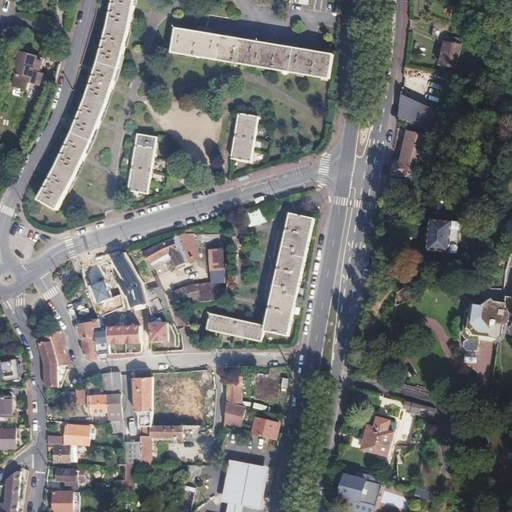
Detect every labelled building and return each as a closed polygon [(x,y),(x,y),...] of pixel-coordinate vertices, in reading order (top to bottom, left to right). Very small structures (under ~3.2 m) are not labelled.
[(134,9),(135,0),(112,0),(106,31),(92,78),(89,85),(83,99),(73,125),(58,157),(37,199),(56,208),(66,190),(79,165),(90,143),(99,122),(106,104),(114,83),(121,62),(126,43),(130,25),(134,9)] [(454,44),(455,39),(445,37),(447,27),(432,25),(430,40),(444,43),(440,66),(455,69),(459,45),(454,44)] [(170,51),(328,80),(333,55),(175,26),(170,51)] [(24,56),(20,55),(15,71),(18,71),(14,86),(27,90),(30,82),(39,85),(43,74),(39,73),(42,62),(35,60),(37,56),(25,53),(24,56)] [(445,139),(449,115),(402,94),(399,118),(445,139)] [(255,160),(263,115),(243,112),(235,157),(255,160)] [(132,189),(151,194),(162,138),(143,134),(132,189)] [(423,180),(430,138),(408,134),(401,166),(391,164),(390,175),(423,180)] [(263,210),(245,215),(249,228),(267,222),(263,210)] [(270,332),(294,338),(321,220),(296,215),(271,327),(215,315),(211,331),(267,344),(270,332)] [(458,235),(459,227),(432,223),(427,254),(454,258),(455,250),(449,249),(451,234),(458,235)] [(195,257),(191,235),(176,234),(173,240),(141,254),(148,268),(159,263),(160,265),(169,261),(173,267),(195,257)] [(220,302),(222,271),(222,250),(207,250),(208,285),(192,285),(170,293),(176,304),(220,302)] [(142,284),(138,276),(126,256),(114,262),(129,289),(142,284)] [(165,303),(158,288),(144,291),(147,304),(151,318),(168,308),(165,303)] [(147,304),(144,291),(128,295),(131,308),(147,304)] [(502,323),(505,302),(488,300),(483,304),(475,303),(473,324),(478,330),(489,332),(490,337),(498,338),(501,336),(502,323)] [(113,317),(110,309),(96,315),(98,319),(99,323),(113,317)] [(95,335),(95,328),(101,327),(99,323),(98,319),(92,320),(93,323),(76,326),(80,341),(82,341),(84,357),(90,361),(98,360),(97,349),(95,350),(94,335),(95,335)] [(131,332),(130,320),(108,322),(108,327),(101,327),(105,348),(144,344),(143,331),(131,332)] [(168,322),(148,323),(149,342),(169,341),(168,322)] [(62,359),(56,327),(38,340),(44,359),(45,386),(56,385),(56,360),(62,359)] [(105,348),(101,327),(95,328),(95,335),(94,335),(95,350),(97,349),(98,360),(107,359),(105,348)] [(0,376),(13,375),(11,359),(2,360),(2,362),(0,362),(0,376)] [(123,436),(120,373),(117,374),(102,376),(104,397),(106,414),(109,437),(123,436)] [(242,405),(242,376),(228,376),(227,401),(242,405)] [(154,411),(152,377),(133,379),(137,412),(143,412),(154,411)] [(221,423),(226,398),(226,382),(210,382),(212,423),(219,423),(221,423)] [(197,424),(195,384),(168,385),(170,425),(155,426),(156,436),(183,435),(182,425),(197,424)] [(0,416),(14,417),(14,398),(4,398),(4,388),(0,387),(0,416)] [(57,406),(57,389),(46,389),(47,406),(57,406)] [(106,414),(104,397),(86,399),(87,407),(90,407),(90,416),(106,414)] [(242,425),(248,406),(242,405),(227,401),(224,421),(242,425)] [(435,409),(406,402),(405,407),(433,415),(435,409)] [(155,426),(154,411),(143,412),(142,426),(155,426)] [(275,437),(279,422),(258,416),(254,431),(275,437)] [(386,458),(396,424),(377,419),(374,430),(369,429),(362,452),(386,458)] [(219,444),(223,423),(221,423),(219,423),(217,433),(216,433),(209,465),(214,465),(219,444)] [(88,447),(89,429),(65,427),(64,445),(88,447)] [(16,449),(16,430),(2,430),(2,428),(0,428),(0,440),(1,441),(1,449),(16,449)] [(60,444),(61,436),(48,435),(48,443),(60,444)] [(359,450),(363,439),(350,435),(346,447),(359,450)] [(154,465),(151,436),(142,436),(142,441),(142,465),(154,465)] [(142,465),(142,441),(124,442),(125,465),(142,465)] [(70,461),(72,448),(60,448),(60,444),(48,443),(48,449),(54,449),(54,460),(70,461)] [(260,511),(269,470),(258,468),(232,462),(222,502),(229,504),(226,511),(243,511),(244,507),(248,508),(260,511)] [(21,486),(23,469),(8,480),(8,484),(21,486)] [(85,483),(87,472),(57,470),(56,481),(63,482),(63,484),(65,485),(65,489),(74,489),(74,486),(77,486),(77,482),(85,483)] [(375,508),(380,486),(345,477),(339,499),(375,508)] [(0,511),(17,511),(21,486),(8,484),(5,505),(0,504),(0,511)] [(79,511),(80,495),(61,494),(60,511),(79,511)]
